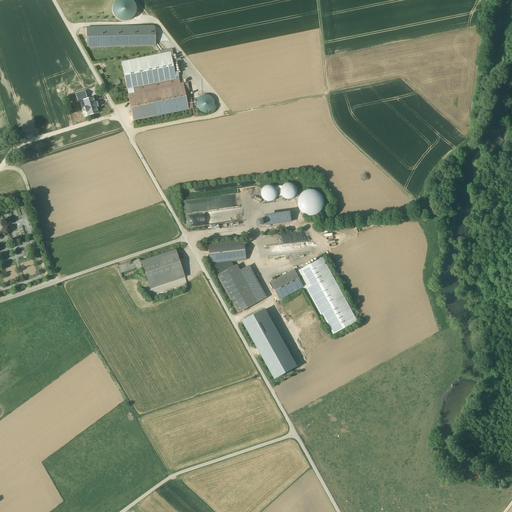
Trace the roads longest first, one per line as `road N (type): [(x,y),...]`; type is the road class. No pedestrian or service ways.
road 1 (track): [(187,238),(421,211),(427,183),(479,130),(488,76),(511,39)]
road 2 (track): [(210,511),(172,477),(56,281),(21,166),(0,172)]
road 3 (track): [(235,327),(338,511)]
road 4 (track): [(128,133),(327,94)]
road 5 (track): [(123,511),(172,477),(295,434)]
road 6 (track): [(327,94),(335,124),(422,207)]
road 7 (track): [(230,112),(139,0)]
